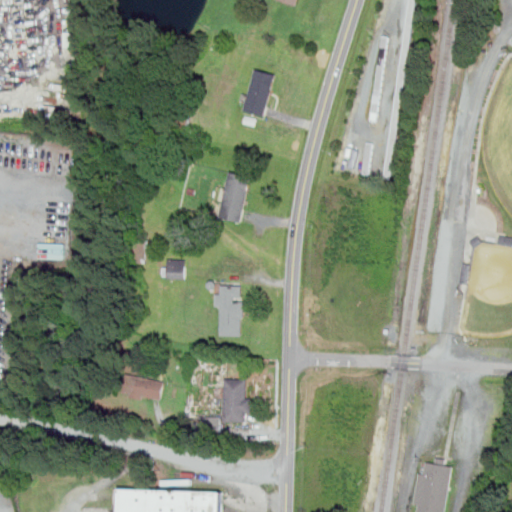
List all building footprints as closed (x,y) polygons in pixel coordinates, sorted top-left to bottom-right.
[(81,31),(65,32),(66,47),(81,46),(81,31)] [(389,36),(384,35),(373,119),(379,120),(389,36)] [(279,73),(257,67),(246,111),(267,116),(279,73)] [(243,222),(253,174),(231,170),(222,218),(243,222)] [(40,258),(66,258),(66,243),(41,243),(40,258)] [(188,276),(188,258),(171,258),(171,276),(188,276)] [(246,284),(219,283),(219,310),(222,310),(222,334),(245,335),(246,284)] [(162,401),(167,381),(130,372),(125,393),(162,401)] [(252,420),(252,377),(227,377),(227,420),(252,420)] [(222,429),(222,416),(203,416),(203,429),(222,429)] [(418,504),(420,505),(419,511),(447,511),(454,465),(424,461),(418,504)] [(225,511),(226,490),(123,487),(122,511),(225,511)]
